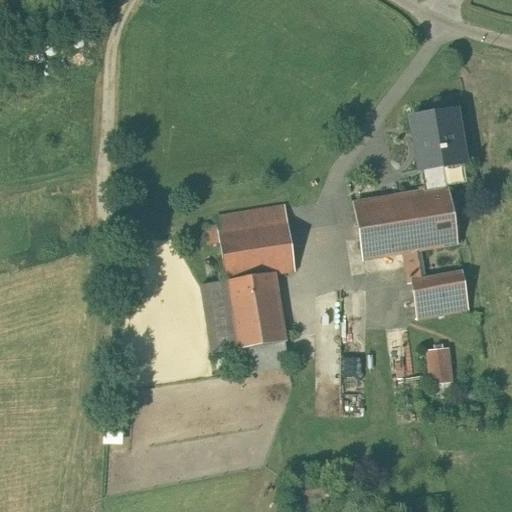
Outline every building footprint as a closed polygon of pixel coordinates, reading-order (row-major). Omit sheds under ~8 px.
[(453,112),(409,120),(419,173),(421,173),(424,193),(444,189),(440,169),(463,165),(453,112)] [(455,249),(444,189),(424,193),(354,206),(365,266),(399,259),(404,288),(399,289),(403,306),(412,304),(415,322),(467,313),(461,276),(428,282),(423,255),(455,249)] [(292,275),(283,211),(216,221),(218,230),(220,248),(225,281),(199,285),(209,355),(235,351),(238,375),(288,367),(284,342),(275,277),(292,275)] [(218,230),(205,232),(208,249),(220,248),(218,230)] [(447,349),(424,351),(428,386),(451,384),(447,349)] [(323,480),(300,481),(301,506),(324,505),(323,480)]
